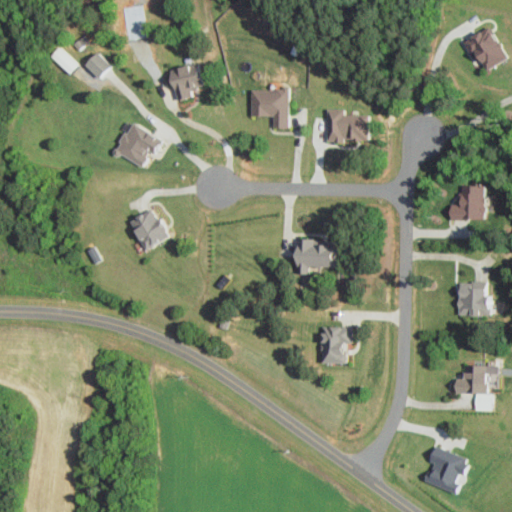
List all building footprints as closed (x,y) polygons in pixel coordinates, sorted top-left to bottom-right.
[(134,17),(122,18),(122,39),(134,39),(134,17)] [(483,71),(506,56),(488,27),(464,41),(483,71)] [(69,73),(77,65),(57,47),(49,56),(69,73)] [(109,64),(95,51),(83,64),(97,77),(109,64)] [(190,96),(188,89),(203,85),(198,62),(169,68),(171,79),(170,79),(175,99),(190,96)] [(250,88),(249,115),(272,116),(272,128),(286,128),(287,89),(250,88)] [(342,115),(342,109),(326,109),(326,140),(367,140),(367,114),(342,115)] [(140,165),(147,150),(152,153),(160,138),(128,122),(113,152),(140,165)] [(459,208),(448,208),(448,219),(483,219),(482,185),(458,185),(459,208)] [(127,222),(145,250),(167,235),(149,207),(127,222)] [(312,245),(312,239),(294,238),(294,273),(306,274),(306,266),(330,267),(330,245),(312,245)] [(484,283),(457,282),(456,314),(491,315),(491,300),(483,299),(484,283)] [(346,363),(346,352),(349,352),(349,327),(320,326),(319,362),(346,363)] [(497,365),(462,365),(463,379),(454,379),(454,393),(474,393),(474,409),(492,409),(492,393),(486,393),(486,378),(497,378),(497,365)] [(467,458),(433,445),(427,461),(430,463),(423,481),(454,492),(458,483),(454,482),(457,473),(461,474),(467,458)]
